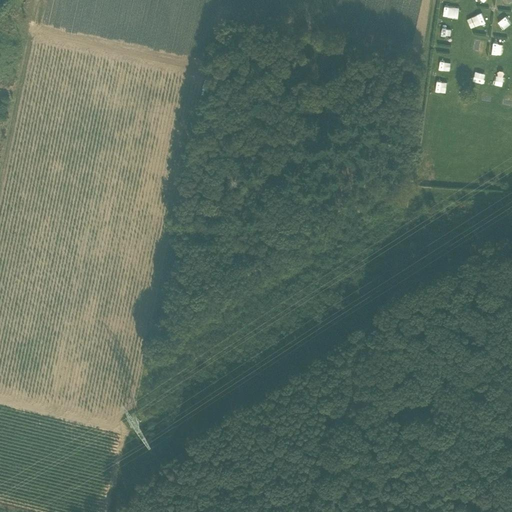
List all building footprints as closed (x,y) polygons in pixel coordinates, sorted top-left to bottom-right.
[(461,19),(462,9),(446,7),(445,18),(461,19)] [(481,14),(472,17),(476,26),(485,23),(481,14)] [(503,29),(511,23),(504,16),(497,22),(503,29)] [(453,39),(453,30),(444,30),(443,39),(453,39)] [(481,102),(491,103),(492,93),(482,92),(481,102)]
